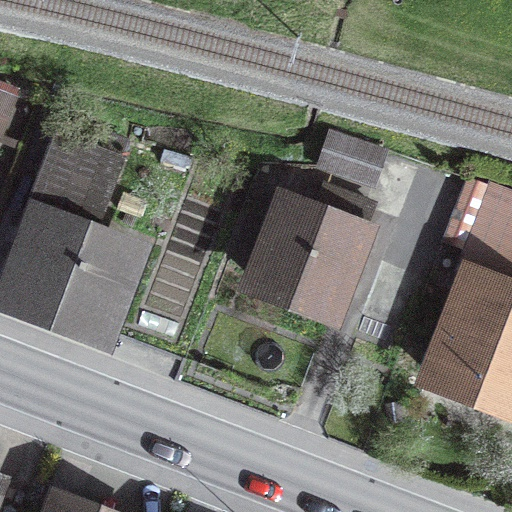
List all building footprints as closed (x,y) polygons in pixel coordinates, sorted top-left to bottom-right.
[(0,134),(7,136),(20,86),(0,81),(0,134)] [(372,184),(383,152),(332,134),(321,166),(372,184)] [(22,247),(4,292),(99,328),(128,252),(86,236),(116,158),(62,138),(32,217),(44,221),(33,251),(22,247)] [(256,282),(332,311),(371,207),(324,189),(313,217),(285,206),(256,282)] [(511,232),(511,197),(494,191),(483,221),(511,232)] [(511,407),(511,295),(470,279),(433,377),(462,389),(476,383),(489,388),(495,401),(511,407)] [(90,511),(57,499),(52,511),(90,511)]
